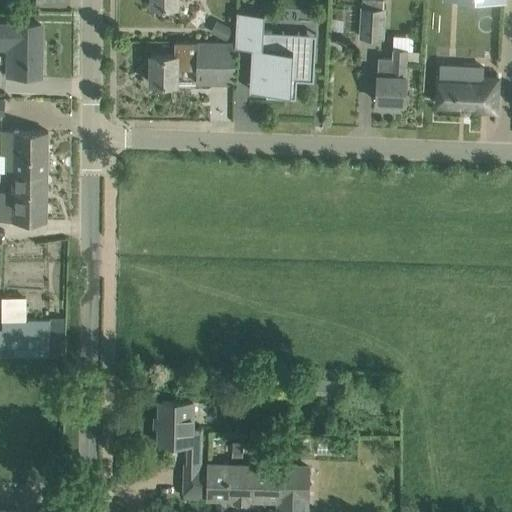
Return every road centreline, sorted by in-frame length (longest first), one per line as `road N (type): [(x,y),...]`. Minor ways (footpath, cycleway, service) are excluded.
road 1 (residential): [(511,146),(84,134)]
road 2 (unclassified): [(81,511),(84,134)]
road 3 (unclassified): [(84,134),(86,0)]
